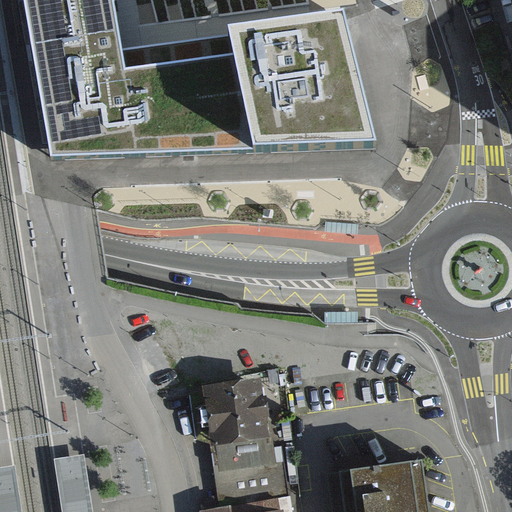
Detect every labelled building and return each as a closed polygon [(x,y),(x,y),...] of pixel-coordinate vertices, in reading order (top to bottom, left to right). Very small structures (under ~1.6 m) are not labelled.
[(111,156),(257,156),(233,37),(120,53),(111,0),(25,0),(38,69),(52,157),(111,156)] [(342,27),(233,37),(257,156),(371,151),(357,77),(342,27)] [(273,466),(270,442),(263,386),(208,394),(215,449),(222,506),(283,498),(279,465),(273,466)] [(62,511),(93,511),(86,457),(55,462),(62,511)] [(428,511),(421,458),(339,470),(344,511),(428,511)] [(0,511),(24,511),(17,468),(0,470),(0,511)] [(222,506),(201,509),(201,511),(284,511),(283,498),(222,506)]
